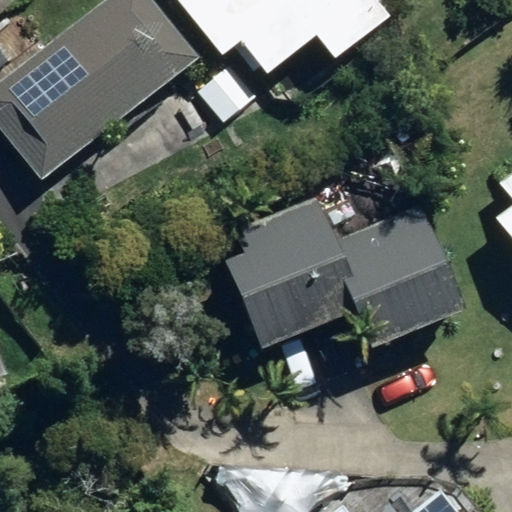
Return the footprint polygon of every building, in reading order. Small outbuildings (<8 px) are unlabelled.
[(140,0),(114,0),(0,87),(0,147),(34,191),(193,69),(140,0)] [(165,0),(219,75),(235,62),(254,89),(308,51),(328,79),(386,37),(359,0),(165,0)] [(229,75),(188,100),(212,137),(252,112),(229,75)] [(511,174),(488,194),(505,215),(482,234),(511,271),(511,174)] [(245,361),(342,329),(353,364),(453,332),(416,217),(322,247),(309,208),(227,235),(238,268),(217,275),(245,361)] [(473,511),(429,451),(358,503),(345,511),(473,511)]
